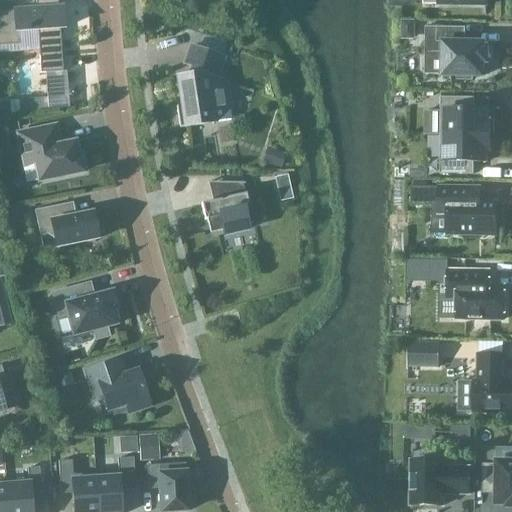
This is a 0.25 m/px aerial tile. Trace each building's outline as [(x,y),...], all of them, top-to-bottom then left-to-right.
[(34,0),(35,9),(0,11),(0,46),(18,45),(17,32),(37,30),(40,73),(62,72),(59,29),(63,28),(62,8),(57,8),(56,0),(34,0)] [(450,43),(450,29),(425,28),(425,55),(438,55),(438,59),(442,59),(442,76),(457,76),(457,80),(471,80),(471,76),(482,76),(482,63),(486,63),(487,48),(483,47),(483,43),(450,43)] [(215,80),(223,58),(190,46),(184,64),(192,67),(189,75),(177,77),(182,106),(175,107),(179,128),(230,120),(225,84),(225,83),(215,80)] [(439,136),(489,136),(490,122),(486,122),(486,110),(474,110),(474,98),(440,98),(439,136)] [(54,127),(18,134),(24,166),(35,164),(38,181),(83,172),(79,156),(77,157),(74,143),(58,146),(54,127)] [(489,151),(489,136),(439,136),(439,174),(473,174),(473,162),(485,163),(485,150),(489,151)] [(244,183),(214,182),(214,184),(215,184),(219,200),(200,204),(204,220),(206,220),(209,234),(222,231),(223,235),(247,230),(246,225),(252,224),(245,194),(244,194),(242,184),(244,184),(244,183)] [(479,188),(438,188),(438,214),(448,214),(447,235),(495,236),(495,202),(479,202),(479,188)] [(91,213),(75,216),(72,203),(34,211),(39,237),(47,235),(54,240),(56,247),(97,239),(96,235),(100,234),(97,221),(93,222),(91,213)] [(504,320),(504,288),(488,287),(489,272),(447,272),(446,298),(456,298),(456,319),(504,320)] [(111,292),(83,300),(80,286),(52,294),(58,317),(67,315),(73,336),(92,331),(95,340),(108,337),(106,327),(118,323),(114,309),(116,308),(111,292)] [(405,311),(390,311),(389,335),(404,335),(405,311)] [(229,314),(232,322),(239,320),(236,312),(229,314)] [(411,348),(411,371),(445,371),(445,359),(430,358),(430,348),(411,348)] [(473,412),(511,412),(511,381),(504,382),(505,356),(478,355),(477,381),(474,381),(473,412)] [(136,371),(125,374),(120,360),(84,372),(92,398),(102,395),(107,412),(125,406),(128,414),(148,407),(136,371)] [(471,442),(470,428),(443,429),(443,443),(471,442)] [(118,473),(94,474),(96,511),(120,511),(119,484),(134,483),(133,459),(117,460),(118,473)] [(96,511),(94,474),(72,476),(71,461),(58,462),(59,487),(71,487),(72,511),(96,511)] [(443,462),(411,461),(410,505),(442,506),(442,494),(468,494),(469,468),(443,468),(443,462)] [(497,465),(483,465),(482,493),(496,493),(496,504),(506,504),(506,507),(511,506),(511,462),(497,462),(497,465)] [(184,465),(146,467),(147,485),(159,484),(160,511),(187,511),(186,495),(190,495),(189,477),(185,478),(184,465)] [(28,484),(6,485),(7,511),(31,511),(30,491),(40,490),(39,468),(27,469),(28,484)]
